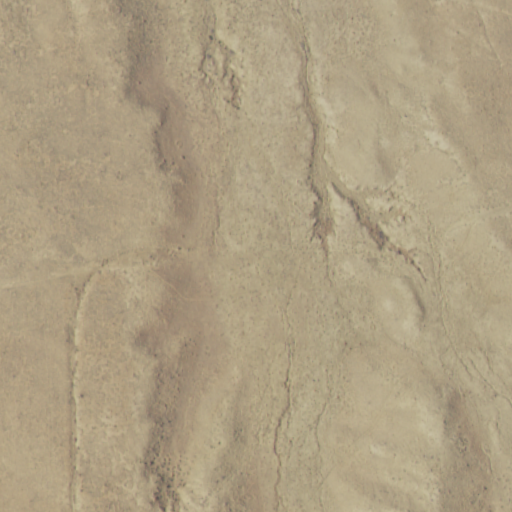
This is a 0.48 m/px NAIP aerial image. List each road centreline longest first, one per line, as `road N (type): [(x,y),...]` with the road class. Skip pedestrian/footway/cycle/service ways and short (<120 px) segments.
road 1 (track): [(0,287),(131,270),(387,283),(511,241)]
road 2 (track): [(131,270),(103,306),(80,398),(79,511)]
